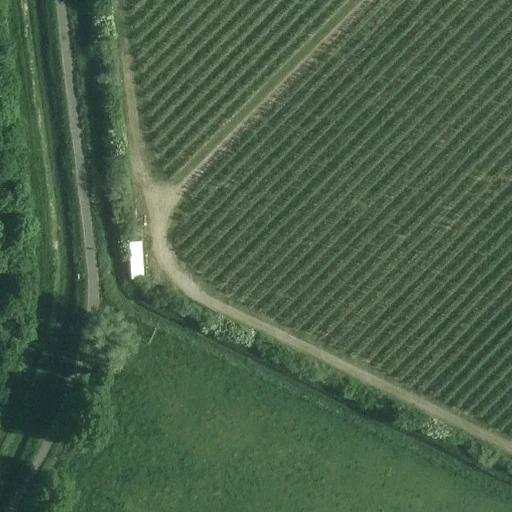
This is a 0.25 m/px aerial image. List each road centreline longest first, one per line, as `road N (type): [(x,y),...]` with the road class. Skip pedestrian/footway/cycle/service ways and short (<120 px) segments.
road 1 (track): [(511,450),(174,284),(156,260),(128,27)]
road 2 (residential): [(83,347),(94,292),(63,0)]
road 3 (track): [(155,214),(374,0)]
